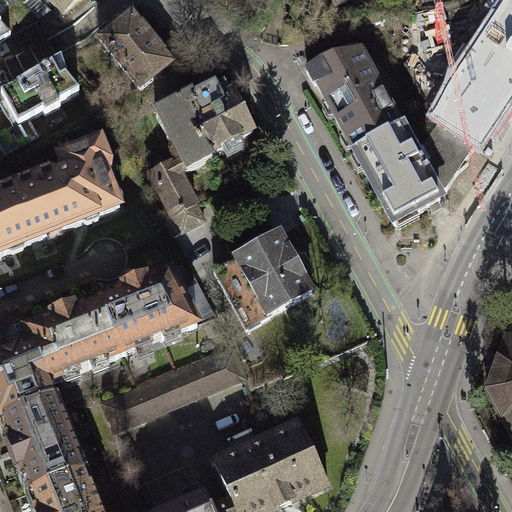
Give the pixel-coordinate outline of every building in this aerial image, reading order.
[(0,0),(0,27),(10,39),(38,22),(22,4),(24,0),(0,0)] [(48,0),(63,16),(79,0),(48,0)] [(511,0),(498,22),(511,30),(511,0)] [(130,14),(99,41),(140,90),(172,64),(130,14)] [(511,30),(498,22),(490,34),(487,32),(479,45),(483,47),(474,60),(494,73),(492,78),(511,90),(511,30)] [(0,27),(0,45),(10,39),(0,27)] [(315,67),(308,70),(310,74),(307,76),(314,90),(318,88),(354,155),(401,129),(360,55),(357,55),(356,51),(342,54),(343,60),(315,67)] [(494,73),(474,60),(460,82),(452,79),(450,94),(452,95),(435,122),(438,124),(475,148),(477,149),(511,94),(511,90),(492,78),(494,73)] [(3,75),(0,76),(0,100),(2,99),(16,127),(0,135),(0,147),(5,157),(38,138),(29,122),(43,115),(45,118),(61,110),(58,106),(79,95),(64,78),(61,61),(34,75),(36,78),(12,91),(3,75)] [(191,96),(155,115),(180,162),(187,175),(214,160),(212,156),(253,134),(232,93),(223,84),(193,99),(191,96)] [(354,155),(393,228),(439,202),(437,198),(446,192),(475,148),(438,124),(424,149),(414,155),(401,129),(354,155)] [(51,173),(14,188),(24,215),(15,218),(26,247),(82,225),(88,227),(96,224),(98,219),(119,211),(109,183),(111,166),(101,140),(74,150),(75,152),(56,160),(61,174),(53,177),(51,173)] [(187,175),(180,162),(150,177),(180,234),(204,222),(181,178),(187,175)] [(0,257),(7,254),(12,257),(23,253),(26,247),(15,218),(24,215),(14,188),(0,193),(0,257)] [(253,252),(213,275),(245,332),(313,294),(304,278),(307,272),(307,266),(305,259),(302,255),(296,252),(289,252),(280,235),(263,245),(259,238),(248,244),(253,252)] [(120,356),(198,325),(169,276),(150,284),(146,281),(121,291),(120,296),(99,304),(120,356)] [(120,356),(99,304),(78,312),(73,310),(49,320),(47,325),(27,333),(32,346),(48,385),(120,356)] [(511,341),(507,339),(487,394),(510,438),(511,436),(511,341)] [(32,346),(0,358),(0,422),(54,401),(48,385),(32,346)] [(230,350),(100,404),(113,434),(242,380),(230,350)] [(54,401),(0,422),(0,430),(26,495),(83,473),(54,401)] [(234,455),(213,464),(230,500),(235,511),(272,511),(327,487),(298,425),(253,445),(250,437),(230,446),(234,455)] [(26,495),(32,511),(98,511),(83,473),(26,495)] [(235,511),(230,500),(210,509),(207,503),(187,511),(185,511),(183,506),(171,511),(170,511),(235,511)]
